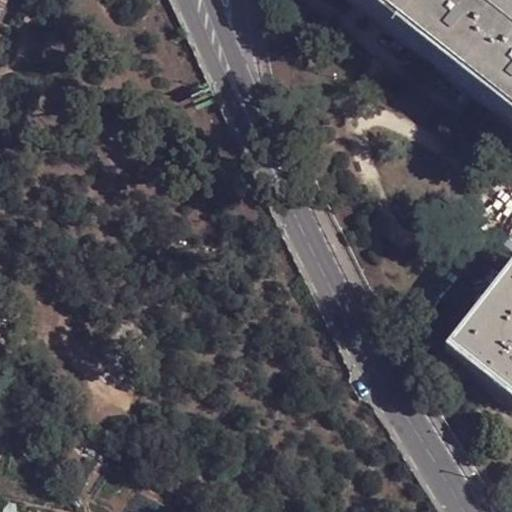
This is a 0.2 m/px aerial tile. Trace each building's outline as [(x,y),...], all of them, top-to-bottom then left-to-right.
[(353,0),(511,126),(511,116),(465,80),(402,30),(364,0),(353,0)] [(364,0),(402,30),(426,0),(364,0)] [(498,36),(453,0),(426,0),(402,30),(465,80),(498,36)] [(465,80),(511,116),(511,47),(498,36),(465,80)] [(511,271),(454,345),(468,356),(472,351),(511,383),(511,271)] [(511,383),(472,351),(468,356),(511,391),(511,383)]
